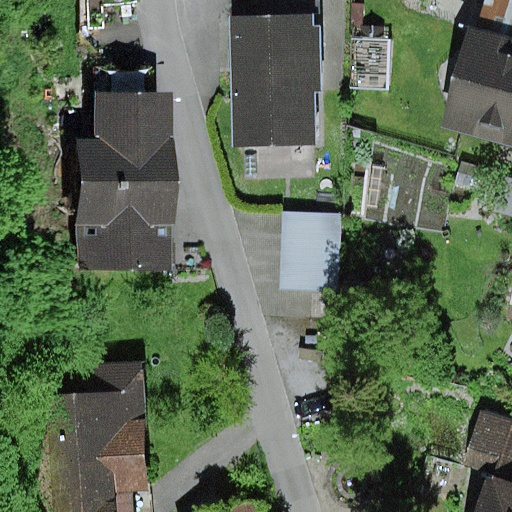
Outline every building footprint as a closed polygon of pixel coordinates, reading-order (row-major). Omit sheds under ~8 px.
[(322,9),(322,0),(273,0),(274,6),(322,9)] [(340,17),(237,20),(241,152),(334,149),(332,98),(343,98),(340,17)] [(511,37),(468,26),(440,133),(511,151),(511,37)] [(174,85),(104,86),(104,134),(85,134),(87,264),(176,263),(174,85)] [(360,209),(298,207),(295,285),(358,287),(360,209)] [(164,486),(160,356),(56,359),(61,511),(153,511),(153,487),(164,486)] [(511,511),(511,426),(482,418),(469,461),(501,471),(489,511),(511,511)]
